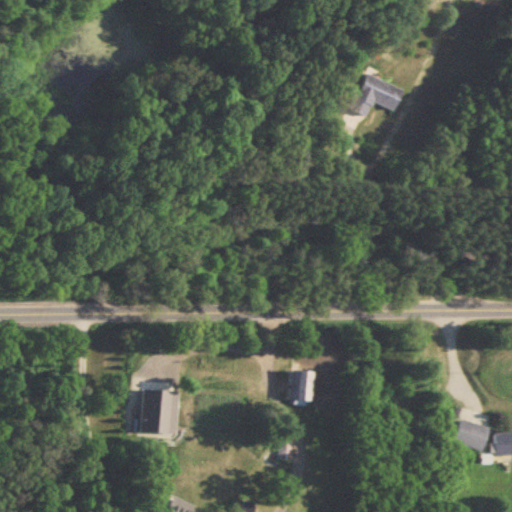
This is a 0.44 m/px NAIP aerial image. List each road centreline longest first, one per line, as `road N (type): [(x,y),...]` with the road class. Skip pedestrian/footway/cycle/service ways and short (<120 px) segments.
road 1 (tertiary): [(0,310),(369,308)]
road 2 (tertiary): [(369,308),(511,307)]
